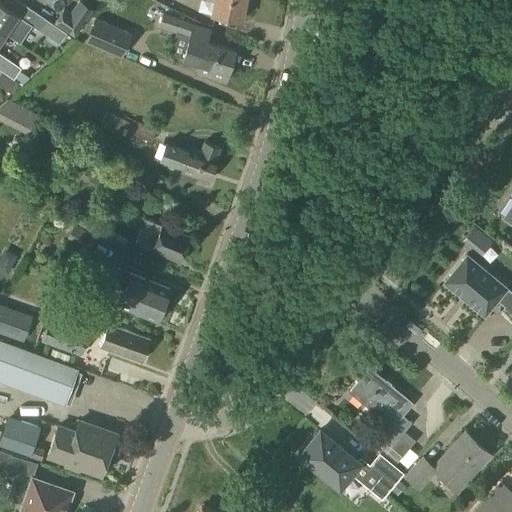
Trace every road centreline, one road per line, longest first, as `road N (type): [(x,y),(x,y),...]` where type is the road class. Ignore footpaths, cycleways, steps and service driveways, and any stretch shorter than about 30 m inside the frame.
road 1 (secondary): [(170,426),(287,101),(306,0)]
road 2 (residential): [(170,426),(230,418),(346,275)]
road 3 (residential): [(346,275),(494,89)]
road 4 (residential): [(511,422),(346,275)]
